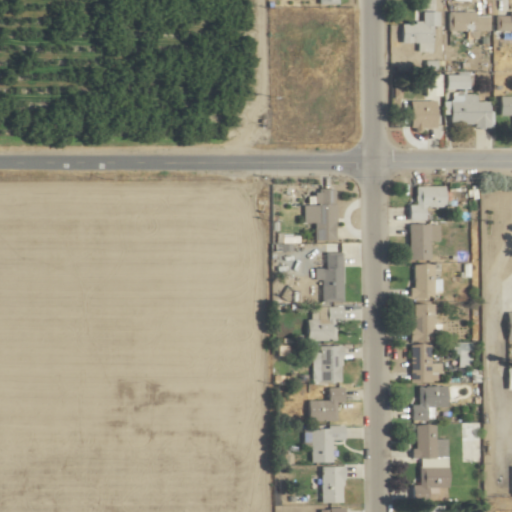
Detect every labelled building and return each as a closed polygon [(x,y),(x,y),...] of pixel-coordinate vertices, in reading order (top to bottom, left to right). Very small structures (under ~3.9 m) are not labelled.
[(435,10),(418,11),(418,21),(396,22),(397,42),(413,42),(413,51),(429,51),(428,25),(435,25),(435,10)] [(471,11),(446,11),(445,30),(462,31),(462,37),(474,38),(474,30),(485,30),(485,15),(471,14),(471,11)] [(423,95),(438,95),(438,73),(422,73),(423,95)] [(486,127),(485,100),(473,100),(473,93),(465,93),(465,74),(443,74),(443,90),(447,90),(447,123),(472,123),(472,127),(486,127)] [(511,95),(495,95),(495,115),(510,115),(510,127),(511,126),(511,95)] [(404,128),(430,128),(431,100),(405,100),(404,128)] [(440,185),(410,185),(411,204),(404,204),(404,219),(420,219),(419,207),(440,206),(440,185)] [(332,239),(331,188),(312,188),(312,199),(299,200),(299,222),(310,222),(310,239),(332,239)] [(425,223),(404,224),(405,260),(426,259),(425,223)] [(322,267),(310,267),(310,279),(317,278),(318,301),(339,300),(337,251),(321,251),(322,267)] [(429,263),(407,263),(407,296),(437,295),(437,278),(429,278),(429,263)] [(429,302),(409,303),(409,327),(405,327),(406,339),(437,338),(437,323),(430,323),(429,302)] [(331,340),(331,322),(338,322),(338,306),(313,306),(314,318),(301,319),(302,340),(331,340)] [(427,362),(426,343),(406,343),(406,380),(436,380),(436,362),(427,362)] [(309,382),(337,381),(336,344),(308,345),(309,382)] [(511,388),(511,387),(511,368),(503,369),(503,373),(511,371),(511,380),(510,381),(511,388)] [(443,386),(415,385),(414,404),(407,404),(406,418),(430,419),(430,406),(443,406),(443,386)] [(302,420),(331,421),(332,401),(339,402),(339,387),(322,386),(322,400),(303,399),(302,420)] [(443,438),(431,438),(431,424),(411,424),(411,449),(407,449),(406,458),(415,458),(415,486),(442,487),(443,438)] [(306,462),(327,462),(327,439),(339,439),(339,426),(305,426),(306,462)] [(316,502),(339,502),(338,465),(315,466),(316,502)]
